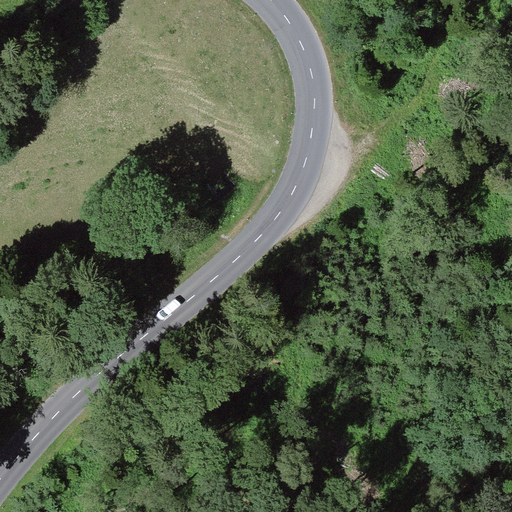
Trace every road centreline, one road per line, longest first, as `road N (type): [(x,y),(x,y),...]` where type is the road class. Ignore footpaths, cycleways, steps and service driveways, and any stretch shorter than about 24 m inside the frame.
road 1 (tertiary): [(0,477),(41,422),(269,226),(311,152),(323,76),(295,23),(268,0)]
road 2 (track): [(269,226),(399,122),(489,0)]
